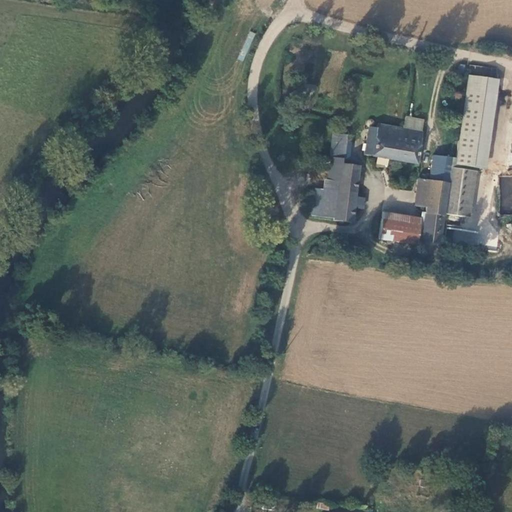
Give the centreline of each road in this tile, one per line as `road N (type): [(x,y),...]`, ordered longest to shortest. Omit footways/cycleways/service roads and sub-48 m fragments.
road 1 (unclassified): [(245,511),(301,227)]
road 2 (track): [(294,0),(257,59),(253,89),(273,173),(301,227)]
